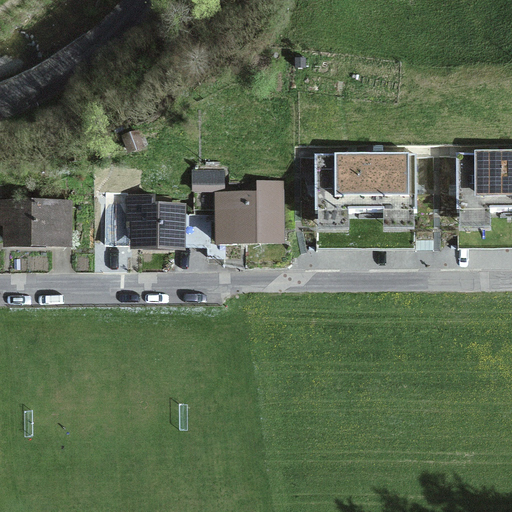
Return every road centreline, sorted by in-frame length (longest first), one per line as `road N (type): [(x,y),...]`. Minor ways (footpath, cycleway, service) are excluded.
road 1 (unclassified): [(0,288),(511,279)]
road 2 (tertiary): [(140,0),(79,57),(0,101)]
